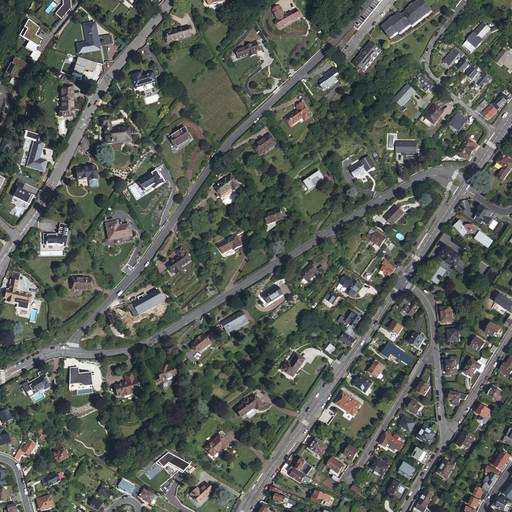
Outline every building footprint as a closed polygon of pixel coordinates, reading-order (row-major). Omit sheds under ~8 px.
[(61,0),(62,6),(55,15),(61,20),(71,8),(70,0),(61,0)] [(125,0),(136,9),(143,1),(141,0),(125,0)] [(379,0),(356,27),(361,32),(389,0),(379,0)] [(392,23),(384,28),(393,40),(401,34),(402,36),(415,28),(435,14),(425,0),(416,6),(412,9),(408,12),(409,13),(401,19),(399,17),(395,20),(395,19),(391,22),(392,23)] [(279,6),(272,10),(278,20),(276,21),(280,27),(295,19),(294,18),(300,15),(297,9),(291,13),(291,12),(284,16),(279,6)] [(28,20),(19,35),(38,46),(42,39),(35,35),(40,26),(28,20)] [(87,43),(77,44),(79,53),(100,49),(99,46),(98,38),(95,23),(90,24),(91,28),(85,29),(87,43)] [(490,31),(483,24),(474,35),(473,35),(468,41),(468,42),(463,47),(471,55),(476,48),(477,49),(482,42),(481,41),(490,31)] [(188,26),(181,28),(184,37),(191,35),(188,26)] [(184,37),(181,28),(165,33),(167,43),(184,37)] [(105,37),(98,38),(99,46),(106,45),(105,37)] [(261,50),(258,42),(237,50),(239,55),(242,54),(243,56),(249,54),(250,57),(258,55),(256,52),(261,50)] [(373,43),(355,64),(366,74),(384,53),(373,43)] [(460,55),(462,56),(464,54),(462,52),(456,47),(444,62),(450,67),(460,55)] [(462,56),(462,57),(463,58),(460,61),(461,62),(458,66),(464,72),(470,65),(465,61),(468,57),(464,54),(462,56)] [(509,57),(506,54),(500,61),(511,71),(511,56),(510,55),(509,57)] [(96,63),(78,58),(73,72),(74,72),(73,76),(81,79),(84,68),(93,71),(96,63)] [(16,67),(11,77),(18,80),(26,64),(16,59),(13,66),(16,67)] [(472,79),(473,79),(478,73),(475,71),(474,70),(475,69),(474,68),(477,65),(474,63),(469,69),(471,70),(468,75),(472,79)] [(322,84),(320,85),(323,89),(326,86),(328,88),(338,81),(334,76),(338,73),(334,67),(324,75),(325,77),(319,81),(322,84)] [(131,72),(136,88),(157,81),(154,69),(144,72),(143,68),(131,72)] [(480,76),(475,82),(482,88),(487,82),(484,79),(488,74),(484,71),(480,76)] [(420,81),(424,85),(429,89),(431,90),(434,86),(424,77),(425,76),(424,75),(423,76),(419,72),(416,76),(421,80),(420,81)] [(408,85),(395,99),(402,106),(416,92),(408,85)] [(429,89),(424,85),(421,89),(426,93),(429,89)] [(7,103),(12,92),(1,87),(0,88),(0,114),(0,116),(6,106),(4,103),(5,102),(7,103)] [(59,108),(60,116),(73,116),(73,110),(72,110),(72,97),(70,97),(70,87),(62,87),(62,108),(59,108)] [(507,98),(510,94),(504,89),(501,92),(507,98)] [(490,105),(497,111),(508,99),(507,98),(501,92),(497,96),(499,97),(497,100),(495,98),(492,102),(493,102),(490,105)] [(286,118),(289,123),(293,120),(294,123),(303,117),(306,121),(311,118),(309,115),(310,114),(303,103),(297,107),(299,109),(286,118)] [(435,105),(425,117),(435,125),(444,112),(435,105)] [(489,119),(497,111),(490,105),(483,113),(489,119)] [(458,113),(450,123),(454,127),(455,126),(460,130),(468,121),(458,113)] [(104,123),(101,123),(102,126),(104,125),(105,136),(103,136),(104,139),(105,139),(106,143),(133,141),(132,136),(130,136),(129,128),(111,130),(110,117),(103,118),(104,123)] [(185,128),(170,137),(177,148),(192,139),(185,128)] [(159,136),(162,141),(169,136),(167,131),(159,136)] [(270,134),(253,146),(258,154),(275,143),(270,134)] [(34,138),(26,167),(43,172),(46,160),(38,158),(41,147),(42,147),(44,141),(34,138)] [(2,139),(0,143),(0,154),(2,156),(9,142),(2,139)] [(463,147),(473,153),(478,145),(468,139),(463,147)] [(397,151),(418,153),(419,143),(398,141),(397,151)] [(463,147),(459,145),(455,152),(468,160),(473,153),(463,147)] [(393,161),(394,151),(386,150),(385,161),(393,161)] [(496,163),(502,167),(503,168),(502,169),(508,173),(511,166),(511,161),(502,154),(496,163)] [(365,169),(367,171),(374,166),(368,156),(360,160),(361,161),(349,168),(354,176),(365,169)] [(79,169),(79,179),(91,179),(92,181),(100,181),(99,167),(79,169)] [(503,168),(502,167),(495,176),(502,181),(508,173),(502,169),(503,168)] [(156,170),(138,181),(143,188),(153,181),(154,184),(162,179),(156,170)] [(319,171),(304,180),(310,190),(325,181),(319,171)] [(220,183),(215,187),(222,195),(233,187),(235,189),(240,185),(232,174),(227,178),(226,177),(219,182),(220,183)] [(28,204),(33,195),(17,186),(12,196),(28,204)] [(397,206),(385,218),(392,225),(405,213),(397,206)] [(490,217),(492,213),(484,208),(481,206),(478,210),(480,211),(474,220),(480,224),(482,222),(489,226),(493,220),(490,217)] [(267,225),(283,219),(280,209),(264,214),(267,225)] [(105,223),(108,240),(131,235),(129,224),(118,226),(117,221),(105,223)] [(469,231),(477,236),(480,238),(482,234),(483,233),(471,224),(469,224),(468,224),(467,224),(465,224),(464,225),(459,221),(454,227),(462,235),(466,232),(467,232),(468,232),(469,231)] [(44,235),(45,245),(49,244),(55,244),(64,247),(67,237),(65,237),(68,226),(60,224),(58,235),(44,235)] [(376,232),(370,241),(374,243),(370,248),(377,253),(386,239),(376,232)] [(480,238),(477,236),(475,238),(486,245),(490,239),(482,234),(480,238)] [(236,235),(217,244),(222,253),(233,247),(234,250),(243,245),(236,235)] [(465,246),(454,238),(452,241),(463,249),(465,246)] [(180,255),(167,263),(169,267),(172,265),(175,270),(177,273),(183,269),(181,266),(192,259),(182,244),(175,249),(180,255)] [(445,246),(438,257),(456,269),(464,258),(459,255),(458,256),(452,252),(453,251),(445,246)] [(393,273),(396,268),(386,261),(381,269),(390,275),(392,273),(393,273)] [(311,264),(301,274),(309,282),(319,271),(311,264)] [(344,274),(339,282),(348,288),(346,290),(354,296),(362,285),(354,279),(353,280),(344,274)] [(73,278),(72,290),(91,290),(91,278),(73,278)] [(6,289),(5,299),(7,299),(6,301),(11,302),(12,300),(30,303),(32,294),(16,292),(18,281),(10,280),(9,290),(6,289)] [(277,286),(263,295),(269,305),(283,296),(277,286)] [(157,290),(139,300),(144,310),(163,300),(157,290)] [(511,312),(511,301),(505,298),(500,306),(511,313),(511,312)] [(404,299),(398,308),(412,317),(418,308),(404,299)] [(453,321),(452,308),(441,309),(442,322),(453,321)] [(347,321),(351,324),(355,327),(361,317),(353,312),(347,321)] [(242,313),(222,323),(225,327),(226,327),(229,332),(247,323),(242,313)] [(402,328),(394,322),(389,330),(397,335),(402,328)] [(501,328),(491,323),(485,332),(492,337),(495,333),(497,334),(501,328)] [(351,324),(347,328),(354,333),(357,328),(355,327),(351,324)] [(352,335),(349,332),(348,334),(345,331),(339,339),(344,342),(343,343),(346,345),(347,344),(351,347),(357,339),(352,336),(352,335)] [(460,341),(459,331),(448,332),(449,342),(460,341)] [(203,334),(191,343),(198,352),(210,343),(203,334)] [(424,340),(415,334),(409,343),(418,349),(424,340)] [(484,343),(476,338),(470,347),(479,352),(484,343)] [(405,355),(389,343),(382,354),(389,359),(392,355),(401,360),(405,355)] [(286,361),(280,369),(291,376),(303,358),(295,353),(288,363),(286,361)] [(407,353),(402,360),(408,365),(413,358),(407,353)] [(511,370),(511,357),(510,357),(506,362),(505,362),(500,369),(509,375),(511,370)] [(475,370),(481,374),(486,366),(478,361),(476,364),(471,360),(463,373),(471,378),(475,370)] [(384,367),(375,361),(367,372),(376,379),(384,367)] [(455,361),(451,361),(446,362),(447,374),(457,373),(456,365),(455,361)] [(163,370),(162,366),(155,368),(161,383),(176,378),(173,367),(168,369),(163,370)] [(78,368),(70,369),(69,385),(80,384),(84,387),(92,386),(90,373),(78,374),(78,368)] [(130,394),(129,393),(129,392),(138,390),(135,380),(133,380),(132,373),(124,375),(126,384),(121,385),(120,383),(114,385),(117,396),(122,394),(122,396),(130,394)] [(45,374),(29,384),(34,393),(45,386),(46,387),(51,385),(45,374)] [(372,383),(360,375),(353,386),(364,394),(372,383)] [(430,388),(421,382),(415,392),(424,397),(430,388)] [(503,392),(494,386),(488,394),(498,400),(503,392)] [(360,404),(343,393),(336,404),(352,416),(360,404)] [(459,404),(461,395),(451,393),(449,400),(453,401),(453,402),(459,404)] [(240,417),(253,408),(254,406),(256,409),(261,406),(254,395),(247,400),(245,398),(240,401),(242,403),(235,408),(240,417)] [(408,408),(412,411),(415,413),(416,414),(421,407),(413,401),(408,408)] [(489,410),(481,405),(476,413),(483,418),(484,417),(489,410)] [(0,413),(0,418),(2,424),(11,420),(6,411),(0,413)] [(415,423),(405,417),(399,425),(409,432),(415,423)] [(434,433),(424,427),(418,437),(429,444),(432,440),(431,439),(434,433)] [(0,430),(0,445),(12,443),(10,435),(5,436),(4,430),(0,430)] [(221,432),(206,446),(214,454),(224,444),(226,446),(230,442),(221,432)] [(474,438),(465,432),(456,445),(462,449),(464,446),(467,448),(474,438)] [(387,439),(383,437),(379,444),(385,447),(387,444),(400,451),(404,445),(389,436),(387,439)] [(311,443),(306,450),(319,459),(327,447),(315,439),(312,444),(311,443)] [(23,451),(23,452),(29,455),(36,444),(29,440),(23,451)] [(60,445),(51,449),(53,452),(52,452),(53,456),(52,456),(54,459),(56,461),(65,457),(60,445)] [(358,451),(349,446),(343,455),(352,460),(358,451)] [(426,453),(423,451),(417,448),(412,456),(422,462),(424,459),(423,458),(426,453)] [(510,456),(503,452),(493,466),(501,470),(510,456)] [(453,460),(445,455),(443,459),(444,460),(450,463),(453,460)] [(344,466),(332,458),(327,466),(338,474),(344,466)] [(310,466),(301,459),(298,463),(299,464),(296,469),(300,472),(301,469),(304,471),(306,469),(309,468),(310,466)] [(377,459),(371,468),(382,475),(388,466),(377,459)] [(450,463),(444,460),(441,464),(442,465),(438,473),(446,478),(454,466),(450,463)] [(291,467),(286,463),(281,471),(287,474),(289,471),(291,467)] [(416,470),(404,463),(399,470),(411,478),(416,470)] [(499,472),(488,466),(485,471),(491,474),(493,475),(492,478),(495,480),(497,476),(499,472)] [(57,470),(45,476),(49,484),(60,479),(59,477),(57,472),(57,470)] [(310,483),(311,480),(305,476),(304,476),(295,470),(293,473),(291,476),(301,483),(302,482),(308,485),(309,482),(310,483)] [(493,475),(491,474),(489,477),(486,478),(483,482),(485,483),(491,487),(498,477),(497,476),(495,480),(492,478),(493,475)] [(125,492),(130,495),(131,495),(131,494),(135,487),(123,480),(118,489),(124,492),(125,492)] [(197,500),(212,487),(206,480),(198,487),(196,484),(189,490),(197,500)] [(406,488),(395,481),(389,491),(400,498),(406,488)] [(425,483),(422,488),(426,490),(429,492),(432,487),(425,483)] [(485,483),(482,488),(488,491),(491,487),(485,483)] [(503,486),(498,493),(505,498),(506,496),(511,499),(511,484),(508,490),(503,486)] [(353,485),(350,490),(354,493),(359,496),(362,491),(353,485)] [(102,486),(98,494),(108,500),(112,492),(102,486)] [(140,489),(135,487),(131,494),(136,496),(140,489)] [(480,491),(481,489),(477,487),(473,494),(480,497),(483,492),(480,491)] [(139,497),(150,504),(151,502),(154,503),(156,498),(143,490),(139,497)] [(329,496),(316,490),(315,493),(312,501),(325,506),(326,502),(324,501),(325,498),(328,499),(329,496)] [(429,492),(426,490),(418,503),(426,507),(433,495),(429,492)] [(287,499),(278,495),(276,500),(285,504),(285,502),(287,499)] [(51,497),(38,500),(40,511),(53,508),(51,497)] [(472,497),(468,504),(473,507),(474,505),(476,506),(477,503),(479,500),(478,500),(472,497)] [(507,502),(496,497),(494,500),(495,501),(492,505),(491,504),(488,508),(493,510),(495,507),(503,511),(506,505),(509,506),(510,503),(507,502)] [(93,499),(88,507),(92,509),(92,508),(94,509),(94,508),(98,510),(99,507),(100,508),(102,504),(95,501),(96,500),(93,499)]
